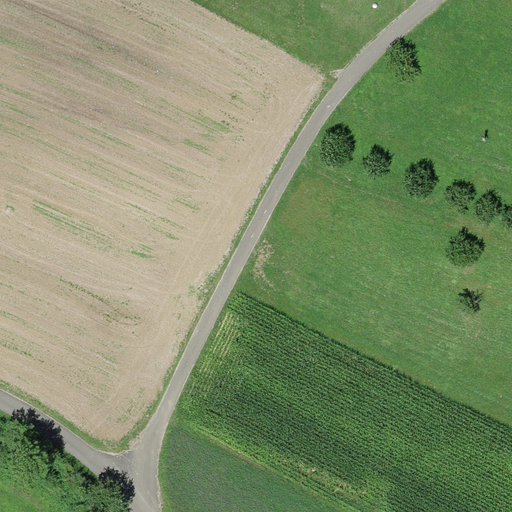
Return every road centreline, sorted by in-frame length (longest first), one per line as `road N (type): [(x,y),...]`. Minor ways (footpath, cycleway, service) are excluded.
road 1 (track): [(125,493),(234,266),(321,109),(373,46),(429,0)]
road 2 (track): [(0,403),(93,464),(143,511)]
